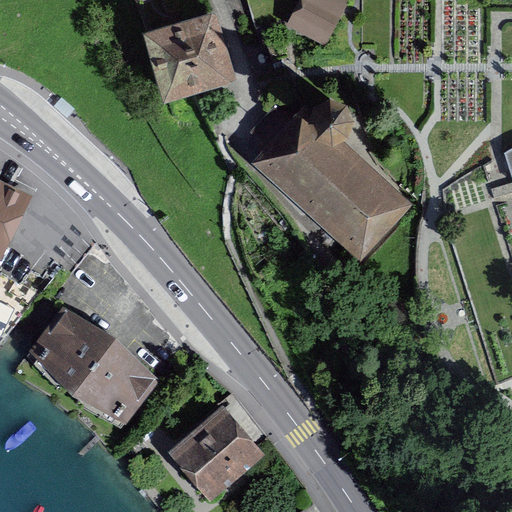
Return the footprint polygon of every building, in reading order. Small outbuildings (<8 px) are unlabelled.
[(326,47),(349,0),(300,0),(286,27),(326,47)] [(229,56),(215,13),(141,36),(163,106),(199,95),(237,83),(229,56)] [(294,119),(276,103),(269,112),(254,129),(271,144),(255,163),(365,261),(416,203),(350,144),(355,127),(348,111),(331,105),(314,112),(306,105),(294,119)] [(511,147),(503,153),(511,181),(511,147)] [(31,197),(0,181),(0,261),(0,262),(31,197)] [(115,340),(62,310),(28,354),(70,400),(124,427),(158,383),(115,340)] [(262,455),(220,405),(164,451),(206,501),(262,455)]
